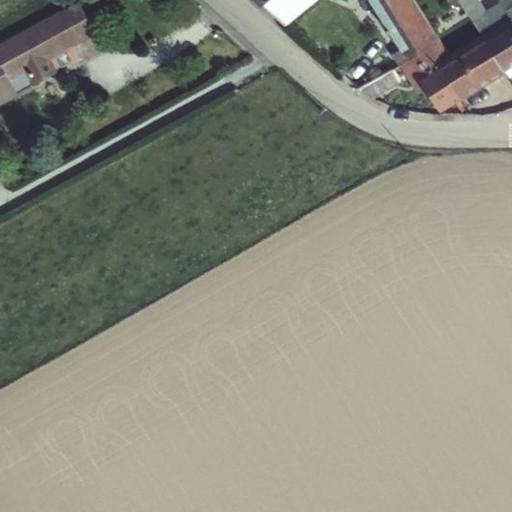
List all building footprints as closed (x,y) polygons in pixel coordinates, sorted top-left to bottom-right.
[(98,53),(89,37),(111,26),(96,0),(88,0),(8,44),(0,48),(0,77),(12,100),(98,53)] [(322,1),(321,0),(273,0),(266,6),(288,26),(322,1)] [(436,32),(413,0),(370,0),(388,26),(380,32),(403,68),(411,64),(415,68),(425,61),(419,52),(434,44),(429,37),(436,32)] [(511,0),(456,0),(485,41),(506,72),(510,79),(511,78),(511,0)] [(485,41),(456,60),(448,65),(470,96),(506,72),(485,41)] [(411,64),(403,68),(421,94),(428,90),(443,114),(470,96),(448,65),(434,44),(419,52),(425,61),(415,68),(411,64)] [(376,96),(402,78),(394,67),(369,85),(376,96)]
